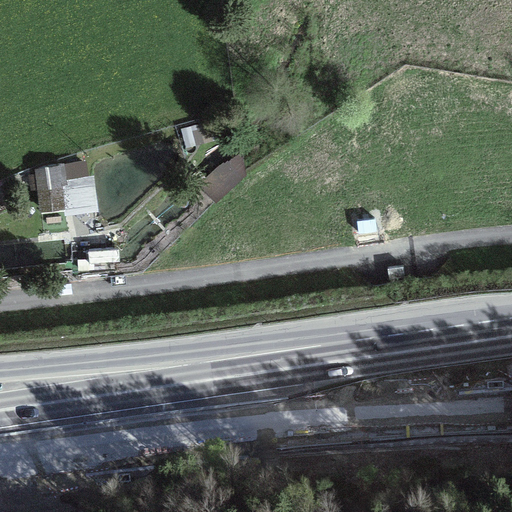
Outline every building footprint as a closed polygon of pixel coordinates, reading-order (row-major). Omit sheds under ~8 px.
[(199,122),(181,126),(185,146),(212,139),(207,117),(198,119),(199,122)] [(242,154),(239,151),(236,154),(235,153),(228,159),(227,157),(224,160),(222,159),(198,181),(215,201),(247,173),(242,154)] [(42,208),(62,206),(60,186),(39,188),(42,208)] [(91,262),(115,260),(113,247),(89,248),(90,262),(78,262),(79,268),(91,267),(91,262)] [(405,277),(403,263),(387,265),(389,279),(405,277)]
